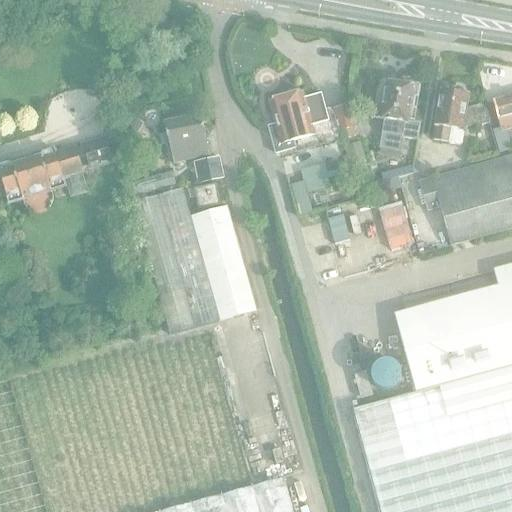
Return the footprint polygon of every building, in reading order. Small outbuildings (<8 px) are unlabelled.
[(414,86),(412,82),(408,80),(404,81),(401,84),(387,82),(384,105),(378,104),(376,118),(385,120),(380,149),(399,152),(401,138),(417,141),(419,124),(408,122),(414,86)] [(467,95),(465,91),(461,89),(457,90),(455,93),(442,91),(435,139),(449,141),(450,128),(463,130),(464,127),(489,122),(485,103),(466,107),(468,95),(467,95)] [(328,120),(325,110),(321,95),(304,100),(302,92),(270,100),(278,127),(270,129),(276,152),(295,147),(293,140),(314,134),(311,125),(328,120)] [(511,95),(494,101),(502,131),(511,128),(511,95)] [(350,104),(350,103),(332,108),(332,109),(333,109),(339,131),(345,129),(354,127),(355,127),(349,104),(350,104)] [(185,162),(184,160),(209,155),(201,115),(165,122),(173,164),(185,162)] [(131,129),(138,133),(143,124),(137,120),(131,129)] [(354,127),(345,129),(348,138),(356,136),(354,127)] [(501,128),(494,130),(500,153),(511,149),(511,148),(507,130),(502,131),(501,128)] [(4,195),(6,195),(7,199),(9,206),(23,202),(51,193),(67,189),(70,197),(88,191),(81,168),(90,165),(91,169),(113,163),(105,137),(84,144),(85,148),(78,150),(77,146),(57,153),(55,147),(40,151),(40,154),(13,162),(11,156),(0,159),(0,174),(0,176),(0,184),(2,184),(5,192),(4,195)] [(360,142),(343,147),(348,168),(366,163),(360,142)] [(511,227),(511,156),(419,182),(427,211),(440,207),(450,245),(511,227)] [(197,184),(222,179),(225,179),(221,158),(193,163),(197,184)] [(300,171),(303,182),(306,193),(330,186),(324,164),(300,171)] [(129,184),(132,197),(175,185),(172,173),(129,184)] [(291,185),(299,216),(311,212),(310,207),(307,197),(306,193),(303,182),(291,185)] [(219,204),(215,184),(194,188),(195,190),(196,197),(198,208),(219,204)] [(171,335),(256,311),(227,207),(190,217),(183,189),(133,203),(171,335)] [(195,190),(188,191),(189,198),(196,197),(195,190)] [(307,197),(310,207),(321,204),(318,194),(307,197)] [(343,208),(329,211),(335,242),(349,240),(343,208)] [(393,314),(414,392),(511,366),(511,264),(493,270),(497,286),(393,314)] [(407,373),(407,372),(406,368),(405,364),(401,358),(396,354),(389,352),(381,353),(378,355),(374,357),(370,363),(369,368),(368,371),(368,375),(370,379),(372,383),(374,386),(379,389),(383,390),(387,391),(393,390),(396,389),(400,386),(404,381),(406,377),(407,373)] [(511,511),(511,366),(414,392),(352,409),(379,511),(511,511)] [(366,372),(354,375),(360,398),(360,400),(373,396),(366,372)] [(162,511),(292,511),(283,478),(162,511)]
